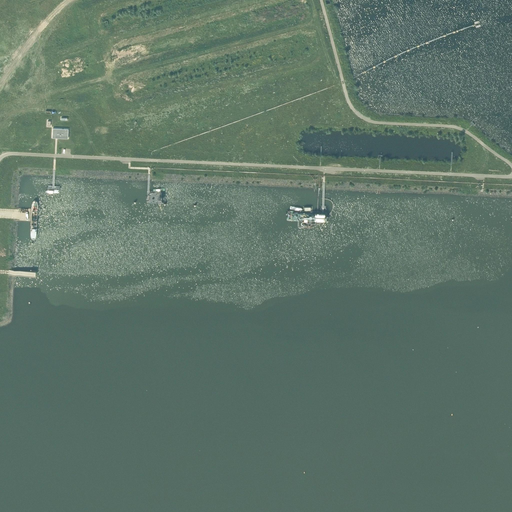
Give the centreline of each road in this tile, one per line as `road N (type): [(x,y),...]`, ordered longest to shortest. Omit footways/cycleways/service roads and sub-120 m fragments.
road 1 (track): [(106,76),(114,109),(310,61),(323,51),(310,0)]
road 2 (track): [(28,97),(316,25)]
road 3 (track): [(40,57),(262,0)]
